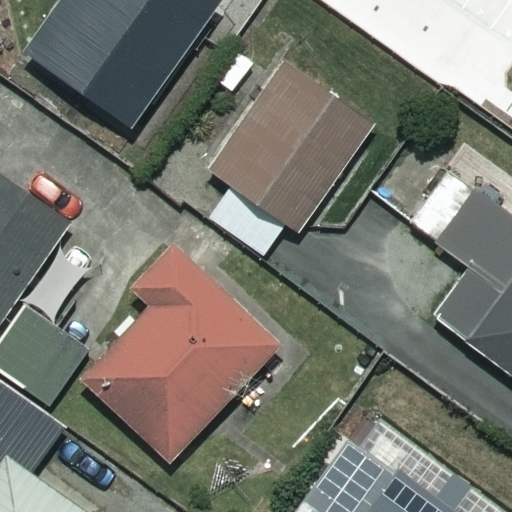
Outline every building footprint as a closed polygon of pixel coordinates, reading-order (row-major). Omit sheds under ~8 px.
[(218,5),(211,0),(60,0),(21,57),(128,132),(218,5)] [(481,0),(511,20),(511,0),(329,0),(357,18),(369,0),(390,0),(417,18),(428,0),(481,0)] [(291,62),(207,169),(231,188),(208,216),(265,261),(372,126),(291,62)] [(0,318),(64,217),(0,176),(0,318)] [(511,225),(447,178),(410,230),(469,272),(431,324),(511,381),(511,225)] [(133,306),(70,378),(169,464),(277,340),(166,244),(121,295),(133,306)] [(25,302),(55,323),(91,272),(61,251),(25,302)] [(55,323),(25,302),(0,337),(0,378),(45,410),(82,357),(48,333),(55,323)] [(343,434),(282,511),(493,511),(449,478),(430,502),(343,434)] [(0,511),(87,511),(26,470),(35,457),(13,442),(0,460),(0,511)]
